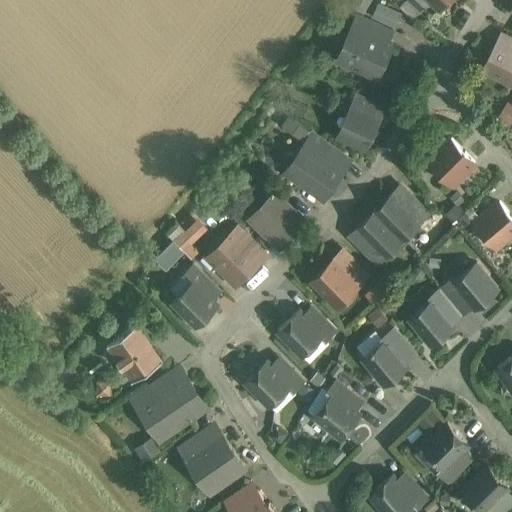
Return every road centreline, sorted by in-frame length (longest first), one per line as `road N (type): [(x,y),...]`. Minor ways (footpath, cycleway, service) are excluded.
road 1 (residential): [(314,504),(215,377),(219,344),(383,163),(440,79)]
road 2 (residential): [(449,368),(314,504)]
